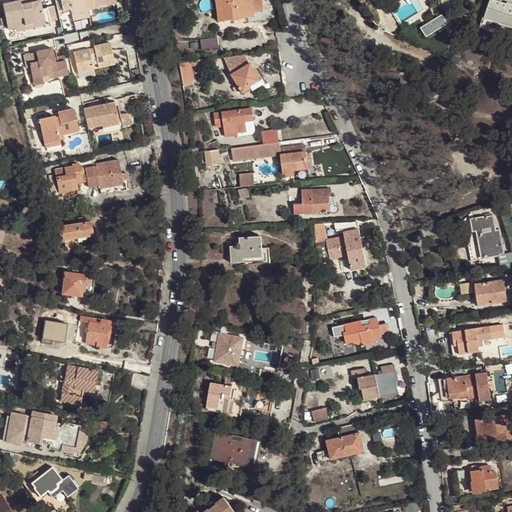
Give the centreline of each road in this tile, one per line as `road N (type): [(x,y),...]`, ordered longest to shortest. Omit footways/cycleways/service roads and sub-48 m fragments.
road 1 (secondary): [(132,511),(151,457),(179,259),(176,188),(143,0)]
road 2 (residential): [(420,404),(391,230),(299,41),(288,0)]
road 3 (residential): [(420,404),(293,433),(311,279)]
